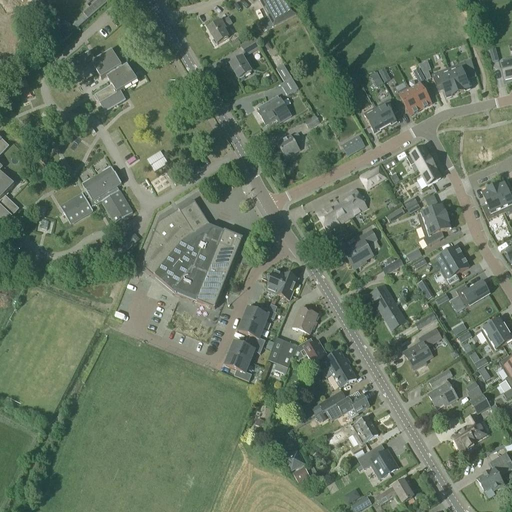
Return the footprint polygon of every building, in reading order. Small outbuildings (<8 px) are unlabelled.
[(8,0),(0,5),(0,15),(2,19),(20,9),(16,1),(17,0),(8,0)] [(294,16),(285,0),(259,0),(273,27),(294,16)] [(88,20),(98,11),(94,5),(83,15),(88,20)] [(220,23),(208,30),(217,46),(228,39),(223,32),(225,31),(224,30),(232,25),(228,19),(221,24),(220,23)] [(246,57),(260,49),(253,39),(240,47),(246,57)] [(106,78),(111,87),(94,97),(105,114),(125,102),(120,93),(137,83),(127,66),(122,69),(111,51),(94,61),(89,52),(68,65),(79,82),(96,72),(101,81),(106,78)] [(495,51),(489,52),(492,64),(498,63),(495,51)] [(242,59),(229,67),(238,81),(251,73),(242,59)] [(465,64),(448,71),(458,96),(469,92),(464,80),(470,78),(465,64)] [(505,83),(511,81),(511,66),(502,68),(505,83)] [(276,71),(284,85),(291,80),(283,67),(276,71)] [(384,71),(379,74),(384,84),(390,81),(384,71)] [(419,84),(424,81),(418,71),(413,74),(419,84)] [(431,77),(436,90),(442,88),(446,100),(458,96),(448,71),(431,77)] [(428,72),(422,74),(426,81),(431,80),(428,72)] [(349,96),(354,93),(348,83),(343,86),(349,96)] [(420,86),(409,92),(420,112),(431,106),(420,86)] [(399,98),(410,118),(420,112),(409,92),(399,98)] [(290,118),(280,101),(279,101),(277,98),(257,110),(259,113),(257,114),(265,127),(276,121),(278,125),(290,118)] [(390,102),(374,110),(385,130),(395,124),(390,115),(395,112),(390,102)] [(111,132),(128,167),(171,146),(165,132),(147,141),(145,135),(152,132),(149,127),(155,124),(145,105),(129,113),(140,136),(132,140),(124,125),(111,132)] [(374,136),(385,130),(374,110),(363,116),(374,136)] [(316,118),(304,124),(308,131),(319,125),(316,118)] [(290,137),(276,146),(285,161),(299,152),(296,146),(301,143),(297,135),(291,139),(290,137)] [(358,138),(342,148),(348,158),(364,149),(358,138)] [(5,197),(14,187),(0,173),(0,172),(3,170),(0,166),(0,157),(9,148),(0,139),(0,221),(5,226),(19,211),(5,197)] [(406,160),(410,168),(415,166),(419,173),(432,166),(423,151),(406,160)] [(396,166),(393,161),(383,166),(386,172),(396,166)] [(139,172),(153,197),(167,189),(154,164),(139,172)] [(432,166),(419,173),(427,188),(440,181),(432,166)] [(99,199),(115,226),(132,215),(119,193),(115,195),(113,191),(121,186),(111,169),(82,187),(89,199),(86,201),(82,195),(60,209),(70,227),(93,213),(88,206),(99,199)] [(377,185),(385,180),(379,170),(371,175),(377,185)] [(353,180),(340,184),(342,189),(354,185),(353,180)] [(511,205),(503,186),(492,191),(503,215),(511,211),(511,205)] [(481,209),(487,223),(503,215),(492,191),(482,196),(487,207),(481,209)] [(366,209),(355,192),(316,215),(326,233),(366,209)] [(403,205),(406,211),(417,205),(414,200),(403,205)] [(214,312),(243,241),(210,227),(193,202),(158,224),(140,267),(175,296),(192,303),(214,312)] [(420,210),(417,205),(406,211),(409,216),(420,210)] [(417,218),(421,229),(446,220),(442,209),(417,218)] [(427,249),(440,242),(438,236),(450,231),(446,220),(421,229),(425,240),(423,241),(427,249)] [(139,241),(130,232),(124,237),(133,247),(139,241)] [(364,262),(372,258),(366,248),(376,242),(370,232),(360,238),(363,243),(343,255),(344,255),(352,269),(353,272),(365,265),(364,262)] [(456,249),(437,261),(443,271),(462,260),(456,249)] [(410,263),(420,257),(418,252),(407,258),(410,263)] [(385,278),(394,272),(403,267),(399,260),(381,271),(385,278)] [(426,266),(423,260),(413,266),(416,271),(426,266)] [(468,270),(462,260),(443,271),(434,276),(440,286),(468,270)] [(283,277),(275,273),(274,276),(273,276),(267,291),(266,293),(275,297),(278,298),(286,277),(283,276),(283,277)] [(289,303),(293,294),(298,282),(286,277),(278,298),(289,303)] [(455,293),(465,310),(488,296),(481,285),(469,292),(465,287),(455,293)] [(381,315),(395,307),(385,289),(369,298),(374,306),(376,305),(381,315)] [(231,303),(234,295),(226,293),(224,302),(231,303)] [(433,299),(431,294),(424,299),(426,303),(433,299)] [(435,302),(438,308),(449,302),(446,296),(435,302)] [(395,307),(381,315),(392,333),(406,324),(395,307)] [(268,312),(261,309),(259,315),(248,311),(243,322),(263,331),(268,320),(273,322),(276,316),(274,315),(271,314),(268,312)] [(307,342),(308,341),(318,317),(300,310),(292,331),(303,335),(301,340),(307,342)] [(414,326),(418,332),(418,333),(436,322),(432,315),(414,326)] [(265,343),(259,341),(263,331),(243,322),(238,334),(250,338),(247,344),(262,350),(265,343)] [(480,334),(486,344),(506,332),(500,322),(480,334)] [(419,340),(422,345),(404,356),(414,373),(426,366),(425,363),(432,359),(426,350),(441,341),(435,331),(419,340)] [(506,332),(486,344),(492,354),(511,342),(506,332)] [(458,340),(461,345),(471,339),(468,334),(458,340)] [(288,371),(291,361),(296,349),(277,341),(276,341),(271,353),(268,363),(276,366),(274,371),(285,376),(288,371)] [(268,343),(265,350),(271,353),(274,345),(268,343)] [(260,356),(262,350),(247,344),(245,349),(234,345),(229,356),(250,364),(254,354),(260,356)] [(318,344),(304,352),(296,349),(291,361),(299,364),(299,362),(307,358),(312,366),(329,357),(326,353),(324,354),(318,344)] [(356,381),(340,354),(324,364),(340,391),(356,381)] [(250,364),(229,356),(225,368),(236,372),(234,378),(249,384),(251,377),(245,375),(250,364)] [(498,365),(508,380),(511,377),(511,363),(511,364),(509,359),(498,365)] [(474,366),(477,371),(487,365),(484,360),(474,366)] [(435,393),(428,397),(436,411),(443,407),(444,408),(457,400),(446,382),(452,378),(449,373),(429,384),(432,390),(433,390),(435,393)] [(466,397),(470,403),(482,396),(475,384),(465,390),(468,396),(466,397)] [(345,400),(341,393),(319,407),(322,413),(345,400)] [(268,394),(259,403),(270,412),(278,403),(268,394)] [(347,415),(350,421),(350,422),(357,417),(357,416),(369,409),(362,397),(350,404),(347,400),(336,406),(342,417),(347,415)] [(477,414),(489,407),(482,397),(470,404),(477,414)] [(502,412),(505,417),(511,412),(511,405),(502,412)] [(318,423),(325,419),(322,415),(316,419),(318,423)] [(283,426),(284,427),(288,428),(289,429),(293,421),(286,418),(283,426)] [(455,439),(452,441),(459,453),(466,448),(467,450),(474,446),(471,440),(483,433),(474,418),(467,423),(470,428),(454,437),(455,439)] [(354,434),(352,436),(360,448),(367,443),(367,444),(378,437),(367,420),(357,426),(351,429),(354,434)] [(379,448),(370,453),(374,458),(360,466),(363,471),(370,467),(379,482),(385,478),(397,471),(387,453),(384,455),(379,448)] [(303,466),(296,454),(285,460),(291,472),(303,466)] [(500,470),(504,476),(511,471),(511,465),(506,455),(489,465),(493,472),(494,471),(495,473),(500,470)] [(494,471),(493,472),(476,481),(481,489),(480,490),(481,493),(483,494),(484,495),(491,491),(493,494),(504,487),(499,479),(504,476),(500,470),(495,473),(494,471)] [(305,480),(301,472),(293,476),(297,484),(305,480)] [(393,489),(375,500),(380,508),(398,497),(402,505),(412,499),(403,483),(393,489)] [(350,508),(352,511),(361,511),(371,506),(366,498),(350,508)]
